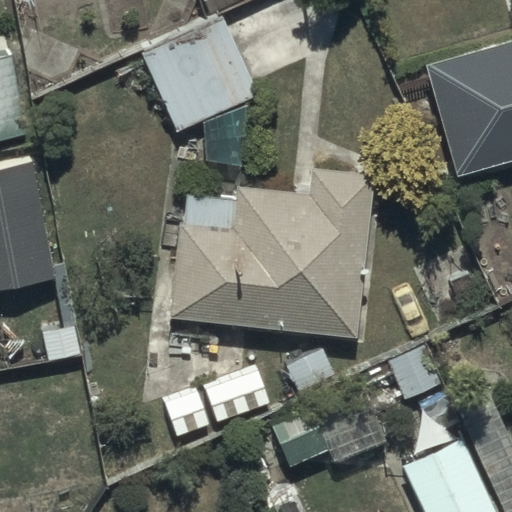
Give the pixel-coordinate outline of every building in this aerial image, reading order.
[(216,9),(134,46),(172,127),(253,89),(216,9)] [(447,168),(511,149),(511,30),(416,58),(447,168)] [(7,51),(0,52),(0,133),(21,130),(7,51)] [(232,194),(180,189),(177,220),(170,220),(161,311),(349,329),(364,171),(305,165),(303,188),(234,181),(232,194)] [(0,175),(0,281),(50,272),(32,169),(0,175)] [(422,339),(382,356),(400,397),(439,380),(422,339)] [(273,422),(290,465),(329,449),(311,406),(273,422)] [(493,511),(456,432),(396,460),(420,511),(493,511)]
